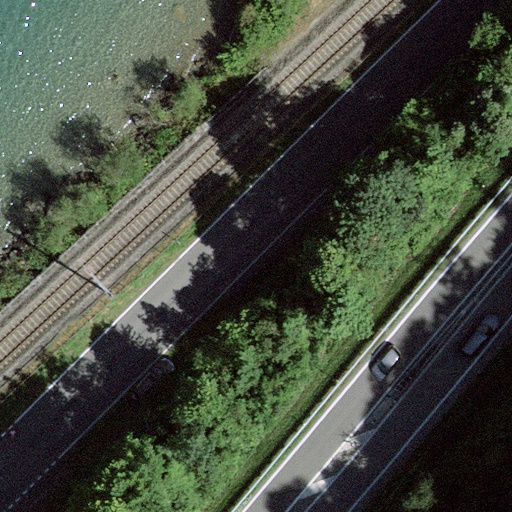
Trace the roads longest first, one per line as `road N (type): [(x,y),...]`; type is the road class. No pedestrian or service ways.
road 1 (tertiary): [(0,480),(250,226),(490,0)]
road 2 (primary): [(511,217),(260,511)]
road 3 (primary): [(321,511),(511,287)]
